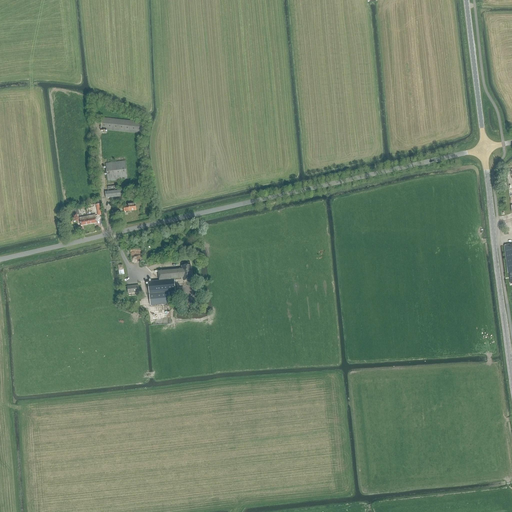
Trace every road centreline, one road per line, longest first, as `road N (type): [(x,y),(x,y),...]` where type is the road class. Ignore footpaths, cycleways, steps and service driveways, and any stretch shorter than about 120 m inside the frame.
road 1 (unclassified): [(0,259),(483,150)]
road 2 (unclassified): [(511,380),(483,150)]
road 3 (unclassified): [(483,150),(466,0)]
